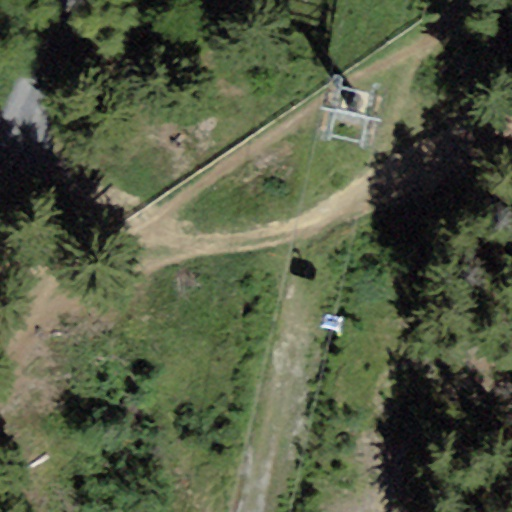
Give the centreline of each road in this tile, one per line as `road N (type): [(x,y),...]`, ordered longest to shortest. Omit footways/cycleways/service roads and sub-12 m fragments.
road 1 (track): [(30,165),(118,230),(248,251),(511,168)]
road 2 (track): [(64,0),(34,69),(30,165)]
